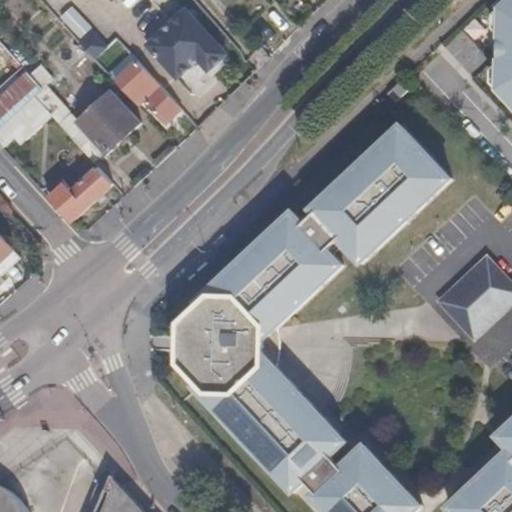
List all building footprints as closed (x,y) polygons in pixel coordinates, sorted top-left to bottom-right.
[(511,2),(502,12),(501,26),(511,16),(511,2)] [(187,6),(148,42),(178,75),(198,55),(209,67),(227,50),(187,6)] [(511,16),(501,26),(500,79),(511,91),(511,102),(510,105),(511,106),(511,16)] [(111,75),(86,48),(79,55),(104,83),(111,75)] [(137,58),(115,79),(130,96),(136,89),(166,121),(181,106),(168,91),(153,76),(137,58)] [(44,89),(46,87),(53,81),(42,68),(33,77),(44,89)] [(0,130),(35,98),(44,89),(33,77),(29,72),(0,99),(0,130)] [(511,91),(500,79),(500,94),(510,105),(511,102),(511,91)] [(35,98),(53,118),(60,125),(72,114),(46,87),(44,89),(35,98)] [(91,158),(97,164),(140,122),(111,92),(78,121),(67,132),(91,158)] [(0,130),(0,143),(4,148),(16,139),(23,146),(53,118),(35,98),(0,130)] [(67,132),(78,121),(72,114),(60,125),(67,132)] [(365,266),(454,183),(404,130),(315,214),(318,217),(307,228),(296,216),(200,306),(203,310),(184,328),(182,369),(201,390),(197,393),(297,499),(309,488),(320,499),(316,503),(324,511),(424,511),(369,452),(345,474),(335,463),(351,448),(278,372),(280,365),(281,363),(281,362),(281,359),(281,356),(282,353),(282,352),(282,341),(282,340),(282,338),(281,337),(281,335),(281,334),(281,332),(281,331),(346,269),(331,254),(343,243),(365,266)] [(50,199),(73,224),(114,183),(97,164),(91,158),(74,175),(82,184),(75,191),(64,180),(59,185),(61,188),(50,199)] [(0,266),(18,251),(0,231),(0,266)] [(442,305),(477,343),(511,310),(511,285),(489,261),(442,305)] [(511,511),(511,431),(501,442),(511,453),(511,456),(452,511),(511,511)] [(144,511),(115,479),(100,511),(27,511),(24,506),(13,494),(0,486),(0,511),(144,511)]
